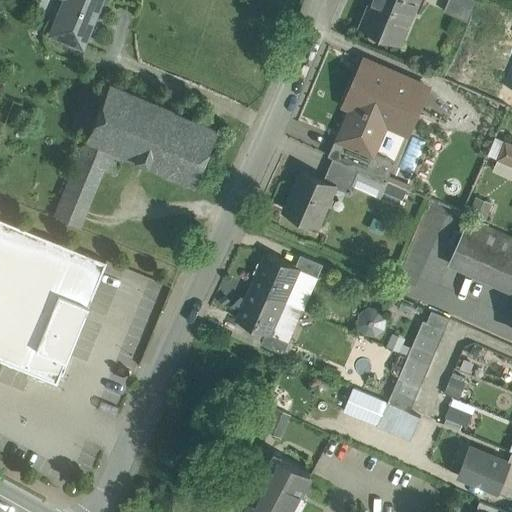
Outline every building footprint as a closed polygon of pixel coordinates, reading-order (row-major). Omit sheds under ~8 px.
[(99,0),(64,0),(51,33),(81,46),(99,0)] [(419,0),(371,0),(361,25),(363,26),(365,21),(404,37),(419,0)] [(477,0),(448,0),(444,11),(468,22),(477,0)] [(366,59),(346,105),(353,108),(340,138),(340,139),(365,150),(365,149),(378,119),(407,132),(428,86),(366,59)] [(219,131),(109,84),(86,138),(110,149),(196,185),(219,131)] [(365,150),(340,139),(340,138),(337,136),(328,155),(333,157),(334,157),(359,168),(387,180),(387,181),(387,180),(395,162),(365,149),(365,150)] [(87,139),(56,216),(78,226),(110,149),(87,139)] [(511,144),(508,142),(500,159),(511,164),(511,144)] [(359,168),(334,157),(333,157),(323,180),(335,186),(335,187),(349,193),(359,168)] [(323,180),(302,171),(285,209),(287,210),(289,206),(318,219),(317,223),(318,224),(335,187),(335,186),(323,180)] [(106,261),(0,217),(0,359),(56,383),(98,280),(106,261)] [(511,236),(469,218),(449,263),(511,290),(511,236)] [(296,266),(266,253),(252,286),(285,301),(299,268),(299,267),(296,266)] [(323,264),(301,254),(296,266),(299,267),(299,268),(318,276),(323,264)] [(318,276),(299,268),(285,301),(302,308),(308,298),(318,276)] [(285,301),(252,286),(237,319),(267,332),(270,334),(271,333),(285,301)] [(285,301),(271,333),(289,341),(298,320),(302,308),(285,301)] [(389,309),(363,308),(361,332),(388,333),(389,309)] [(450,318),(432,310),(427,321),(427,322),(445,330),(450,318)] [(445,330),(427,322),(427,321),(423,320),(418,332),(440,341),(445,330)] [(289,341),(271,333),(270,334),(267,332),(262,344),(284,353),(289,341)] [(440,341),(418,332),(413,344),(435,353),(440,341)] [(435,353),(413,344),(408,355),(430,365),(435,353)] [(430,365),(408,355),(403,367),(425,376),(430,365)] [(425,376),(403,367),(398,379),(420,388),(425,376)] [(461,397),(468,379),(454,373),(447,391),(461,397)] [(420,388),(398,379),(393,391),(415,400),(420,388)] [(415,400),(393,391),(388,402),(410,412),(411,409),(415,400)] [(445,421),(469,430),(476,411),(452,403),(445,421)] [(290,511),(311,473),(276,454),(258,489),(263,491),(257,502),(252,500),(245,511),(290,511)] [(511,454),(502,480),(511,483),(511,454)] [(508,511),(480,501),(475,511),(508,511)]
